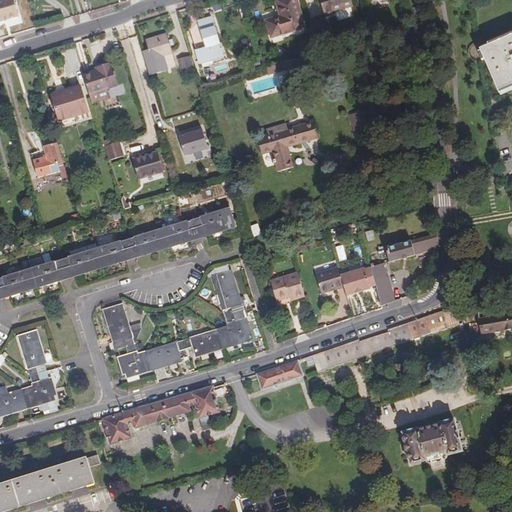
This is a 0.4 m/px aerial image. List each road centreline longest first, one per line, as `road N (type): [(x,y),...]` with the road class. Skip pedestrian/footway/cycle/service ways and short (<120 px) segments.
road 1 (residential): [(415,0),(444,179),(446,252),(437,299),(272,359)]
road 2 (unknown): [(232,371),(257,420),(293,437),(334,435),(445,401)]
road 3 (residential): [(108,408),(83,304),(195,271)]
road 4 (residential): [(0,50),(170,0)]
road 5 (residential): [(272,359),(108,408)]
